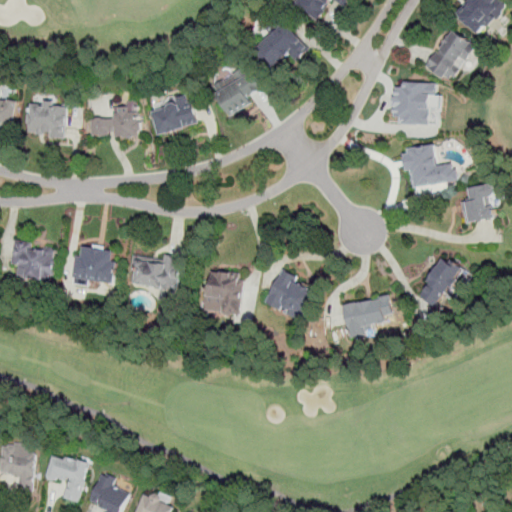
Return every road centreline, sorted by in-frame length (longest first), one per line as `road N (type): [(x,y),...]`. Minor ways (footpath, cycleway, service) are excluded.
road 1 (residential): [(0,199),(82,196),(195,212),(263,196),(342,131),(414,0)]
road 2 (residential): [(392,0),(301,114),(228,160),(169,176),(81,184),(0,170)]
road 3 (residential): [(283,129),(366,233)]
